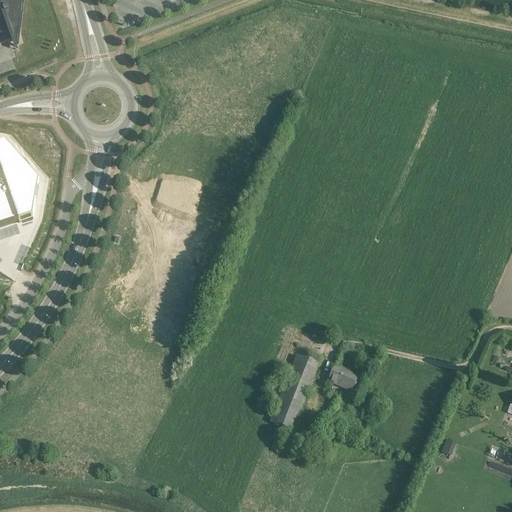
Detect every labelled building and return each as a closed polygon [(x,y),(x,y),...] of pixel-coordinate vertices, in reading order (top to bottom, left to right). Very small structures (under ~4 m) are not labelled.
[(0,0),(0,46),(8,43),(13,42),(17,40),(18,44),(23,0),(0,0)] [(0,228),(20,222),(21,224),(36,219),(41,183),(8,146),(0,148),(0,228)] [(292,433),(317,365),(294,357),(270,425),(292,433)] [(326,383),(351,393),(358,376),(332,366),(326,383)] [(456,442),(447,439),(442,453),(451,456),(456,442)]
